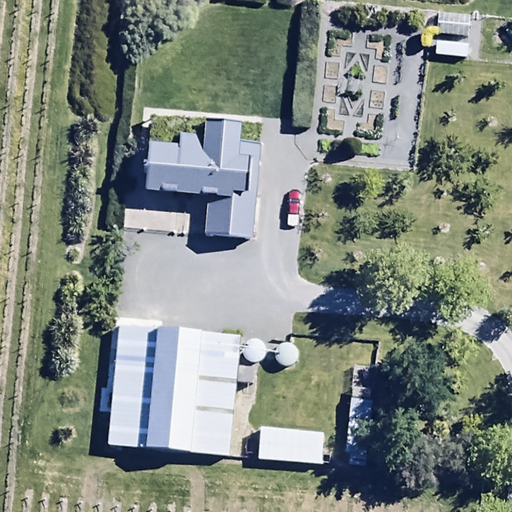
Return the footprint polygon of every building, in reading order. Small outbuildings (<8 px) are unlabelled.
[(511,65),(511,23),(481,19),(476,61),(511,65)] [(127,228),(200,237),(250,241),(258,146),(236,144),(238,125),(202,122),(200,138),(176,135),(175,149),(147,146),(143,191),(143,194),(130,193),(127,228)] [(238,336),(117,325),(105,445),(226,456),(238,336)] [(363,474),(371,371),(347,369),(340,457),(346,457),(345,472),(363,474)] [(321,435),(256,429),(253,462),(326,468),(327,458),(319,457),(321,435)]
